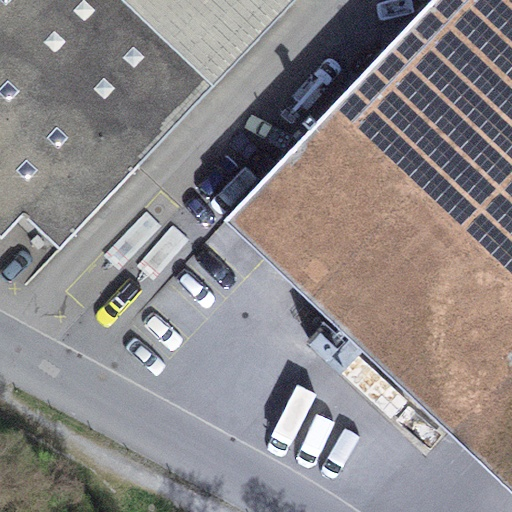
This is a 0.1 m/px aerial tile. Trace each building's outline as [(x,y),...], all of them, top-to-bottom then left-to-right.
[(61,0),(0,0),(0,195),(24,218),(60,252),(138,169),(13,51),(61,0)] [(287,0),(61,0),(13,51),(138,169),(139,168),(103,134),(178,55),(214,89),(293,6),(287,0)] [(511,0),(436,0),(224,223),(448,434),(511,366),(511,0)] [(103,134),(139,168),(214,89),(178,55),(103,134)] [(0,239),(2,241),(24,218),(0,195),(0,239)] [(511,366),(448,434),(497,480),(511,494),(511,366)]
